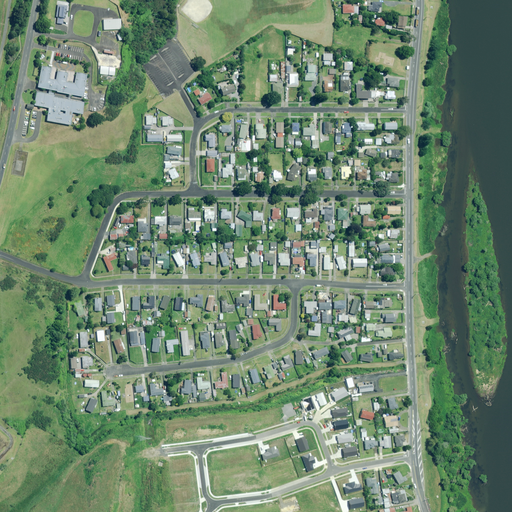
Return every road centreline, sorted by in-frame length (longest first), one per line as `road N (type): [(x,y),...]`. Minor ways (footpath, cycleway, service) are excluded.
road 1 (residential): [(193,194),(196,130),(217,113),(409,110)]
road 2 (residential): [(115,371),(221,362),(276,345),(293,326),(295,282)]
road 3 (residential): [(193,194),(408,194)]
road 4 (residential): [(82,284),(295,282)]
road 5 (tertiary): [(0,174),(35,0)]
road 6 (residential): [(333,473),(312,423),(198,446)]
road 7 (tertiary): [(413,456),(409,286)]
road 8 (residential): [(82,284),(116,201),(193,194)]
road 9 (residential): [(333,473),(213,505)]
